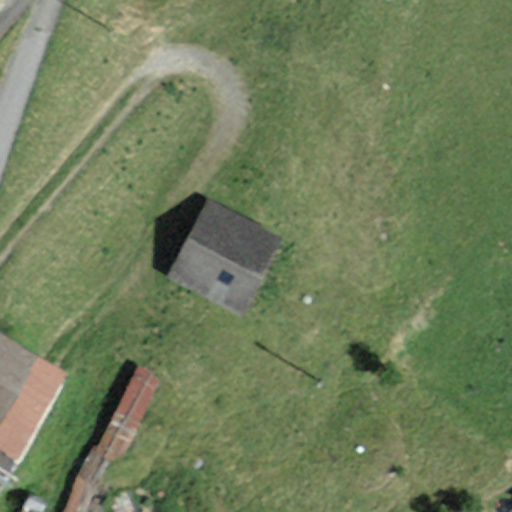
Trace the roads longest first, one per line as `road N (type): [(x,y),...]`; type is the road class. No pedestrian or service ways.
road 1 (track): [(204,158),(225,122),(226,76),(186,61),(163,67),(0,250)]
road 2 (residential): [(52,0),(0,134)]
